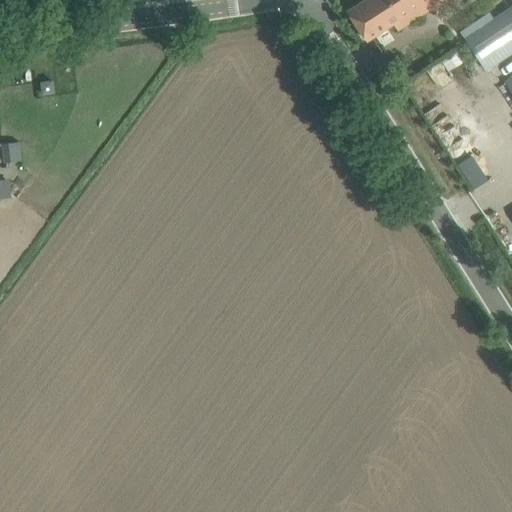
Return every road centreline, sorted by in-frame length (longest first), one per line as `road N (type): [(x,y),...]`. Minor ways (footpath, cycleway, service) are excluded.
road 1 (tertiary): [(511,331),(305,0)]
road 2 (tertiary): [(0,35),(277,0)]
